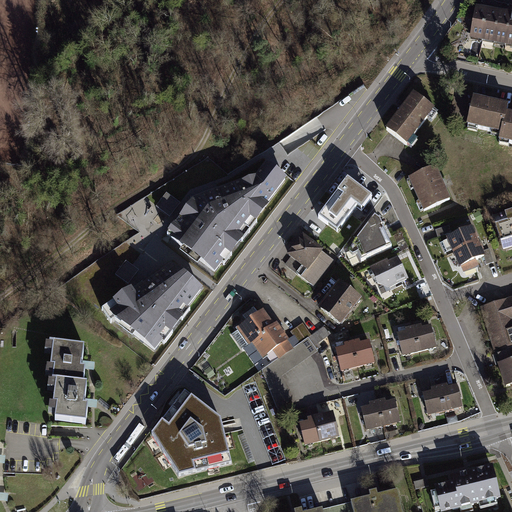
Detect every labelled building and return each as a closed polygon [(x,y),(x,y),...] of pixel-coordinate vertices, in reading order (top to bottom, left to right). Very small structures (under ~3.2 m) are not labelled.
[(487,8),(475,5),(468,38),(511,46),(511,12),(510,12),(499,10),(487,8)] [(435,109),(414,93),(386,129),(407,145),(435,109)] [(505,104),(473,97),(467,126),(499,133),(504,112),(505,104)] [(511,114),(504,112),(499,133),(497,143),(511,145),(511,114)] [(192,202),(189,200),(162,234),(212,274),(286,180),(265,163),(254,177),(196,198),(192,202)] [(451,200),(437,165),(409,177),(423,212),(451,200)] [(369,201),(348,184),(319,220),(337,234),(357,209),(361,212),(369,201)] [(157,207),(172,217),(182,203),(168,192),(157,207)] [(511,209),(491,217),(502,251),(511,248),(511,209)] [(394,253),(381,228),(375,225),(357,249),(365,267),(394,253)] [(476,233),(473,225),(447,236),(460,267),(461,266),(464,272),(479,268),(476,260),(484,256),(486,255),(484,251),(482,246),(476,233)] [(449,226),(436,230),(438,237),(451,232),(449,226)] [(334,264),(304,239),(287,259),(305,274),(301,278),(314,289),(334,264)] [(484,251),(486,255),(484,256),(487,264),(493,263),(489,249),(484,251)] [(130,285),(141,270),(127,260),(117,275),(130,285)] [(389,294),(408,285),(397,262),(388,266),(387,265),(370,273),(377,289),(389,294)] [(137,286),(102,308),(112,322),(156,353),(205,290),(171,264),(137,286)] [(359,306),(339,291),(318,319),(338,334),(359,306)] [(511,298),(482,308),(507,387),(511,384),(511,298)] [(272,327),(259,307),(232,325),(245,344),(250,341),(272,327)] [(308,334),(299,321),(288,329),(297,344),(292,348),(278,357),(259,368),(277,415),(293,408),(280,373),(320,347),(316,341),(328,334),(321,325),(308,334)] [(272,327),(250,341),(258,354),(271,346),(278,357),(292,348),(276,324),(272,327)] [(436,354),(430,331),(420,333),(419,330),(404,333),(405,337),(397,339),(403,362),(436,354)] [(77,357),(79,346),(42,341),(41,352),(48,353),(47,366),(42,365),(41,375),(50,376),(49,380),(78,384),(81,369),(76,368),(77,357)] [(375,367),(369,346),(360,348),(359,344),(343,349),(344,352),(336,354),(342,376),(375,367)] [(83,385),(78,384),(49,380),(45,380),(44,389),(52,390),(51,402),(47,402),(45,411),(54,412),(53,418),(82,422),(84,407),(80,406),(82,397),(83,385)] [(461,411),(456,389),(446,392),(446,388),(430,393),(431,395),(421,398),(427,420),(461,411)] [(185,393),(152,436),(179,477),(232,464),(220,420),(185,393)] [(400,428),(395,405),(385,407),(385,404),(368,408),(368,411),(361,413),(366,436),(400,428)] [(339,440),(333,419),(325,421),(324,417),(307,421),(308,425),(299,427),(305,449),(339,440)] [(240,419),(223,421),(224,432),(241,430),(240,419)] [(454,481),(431,488),(437,510),(498,494),(489,463),(452,473),(454,481)] [(402,511),(397,488),(376,493),(375,488),(367,490),(368,495),(348,500),(348,502),(350,511),(402,511)] [(350,511),(348,502),(321,509),(321,511),(350,511)]
